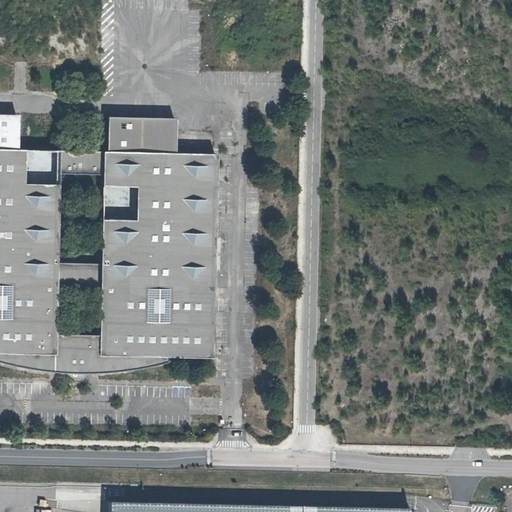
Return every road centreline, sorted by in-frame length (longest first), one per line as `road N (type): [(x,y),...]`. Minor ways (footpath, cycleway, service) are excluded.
road 1 (unclassified): [(318,0),(303,459)]
road 2 (unclassified): [(303,459),(0,455)]
road 3 (unclassified): [(511,466),(303,459)]
